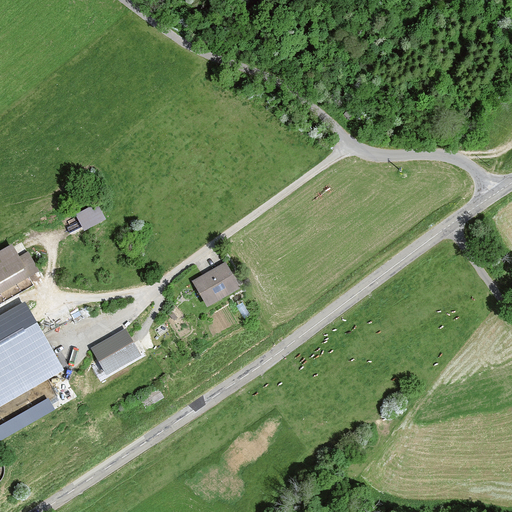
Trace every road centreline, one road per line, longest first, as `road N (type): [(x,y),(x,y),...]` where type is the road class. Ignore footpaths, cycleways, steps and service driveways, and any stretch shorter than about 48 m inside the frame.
road 1 (tertiary): [(447,225),(204,406),(41,511)]
road 2 (unclassified): [(124,0),(180,40),(294,90),(360,148),(454,157),(497,191)]
